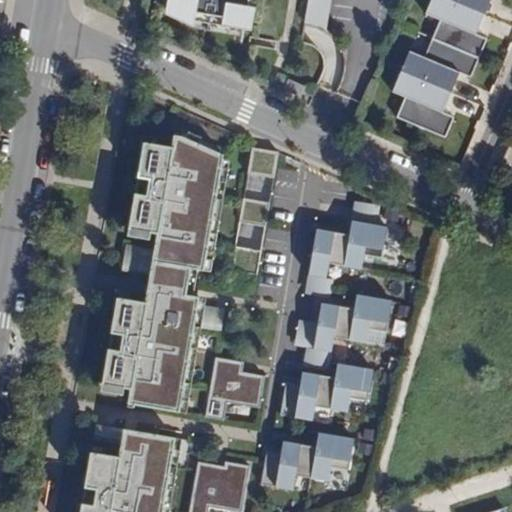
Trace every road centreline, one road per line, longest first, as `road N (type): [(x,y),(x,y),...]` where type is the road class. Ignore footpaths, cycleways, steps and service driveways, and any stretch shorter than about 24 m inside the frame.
road 1 (residential): [(46,26),(459,208)]
road 2 (tertiary): [(46,26),(0,288)]
road 3 (residential): [(459,208),(511,84)]
